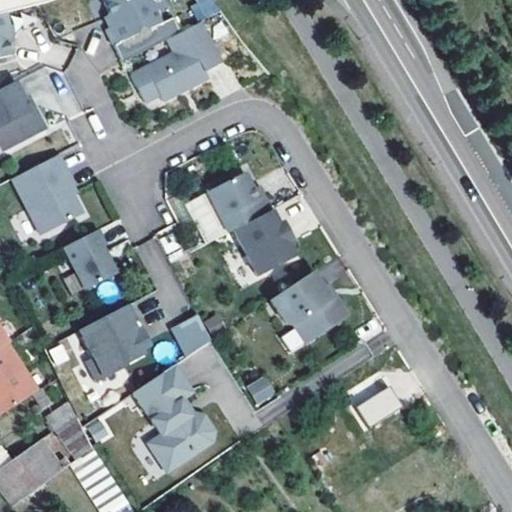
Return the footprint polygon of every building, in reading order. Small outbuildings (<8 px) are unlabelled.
[(0,0),(0,13),(4,13),(35,5),(49,0),(0,0)] [(113,28),(104,32),(120,63),(164,40),(178,33),(170,17),(158,24),(145,0),(111,0),(101,6),(113,28)] [(0,13),(0,70),(0,71),(0,70),(0,54),(13,50),(6,31),(10,29),(4,13),(0,13)] [(171,53),(127,76),(142,103),(156,96),(159,102),(205,78),(201,72),(218,64),(196,23),(178,33),(164,40),(171,53)] [(13,82),(0,88),(0,147),(2,152),(44,130),(33,109),(29,111),(22,98),(13,82)] [(26,96),(22,98),(29,111),(33,109),(26,96)] [(57,155),(11,179),(39,236),(80,214),(68,188),(73,186),(57,155)] [(205,193),(226,233),(232,230),(270,211),(262,196),(257,199),(251,190),(243,173),(205,193)] [(257,187),(251,190),(257,199),(262,196),(257,187)] [(270,211),(232,230),(256,276),(294,257),(286,243),(277,225),(270,211)] [(283,222),(277,225),(286,243),(291,240),(283,222)] [(95,231),(62,248),(84,290),(115,274),(101,248),(103,246),(95,231)] [(308,273),(266,301),(282,325),(289,326),(302,345),(339,320),(341,313),(334,303),(327,301),(318,289),(308,273)] [(95,287),(104,302),(119,293),(109,278),(95,287)] [(322,286),(318,289),(327,301),(334,303),(322,286)] [(126,304),(77,330),(91,358),(84,362),(95,382),(124,367),(123,365),(141,356),(138,351),(129,334),(134,331),(130,323),(135,321),(126,304)] [(195,313),(168,327),(183,357),(208,340),(195,313)] [(134,331),(129,334),(138,351),(148,346),(139,329),(134,331)] [(0,414),(36,391),(5,345),(7,343),(0,332),(0,414)] [(49,350),(56,365),(70,359),(63,344),(49,350)] [(171,365),(131,392),(159,433),(164,442),(151,451),(164,471),(209,441),(211,430),(201,414),(191,412),(188,414),(182,406),(185,404),(181,398),(190,393),(171,365)] [(263,380),(247,390),(256,403),(271,393),(263,380)] [(355,408),(368,429),(402,407),(389,386),(355,408)] [(36,391),(44,405),(50,401),(41,387),(36,391)] [(74,416),(68,403),(46,417),(51,424),(45,428),(49,434),(75,416),(74,416)] [(185,404),(182,406),(188,414),(191,412),(185,404)] [(92,442),(109,439),(106,418),(88,421),(92,442)] [(145,442),(151,451),(164,442),(159,433),(145,442)] [(38,442),(0,468),(0,495),(9,508),(64,466),(60,461),(54,465),(38,442)] [(131,511),(95,448),(70,462),(99,511),(131,511)]
